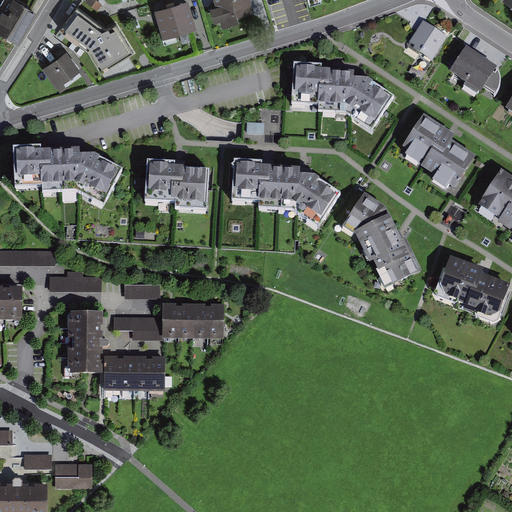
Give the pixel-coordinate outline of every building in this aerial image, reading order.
[(11,0),(0,18),(0,27),(17,38),(35,10),(19,0),(11,0)] [(217,0),(223,16),(254,7),(251,0),(217,0)] [(157,11),(165,36),(193,27),(186,3),(157,11)] [(103,29),(71,6),(54,30),(86,53),(101,74),(134,53),(115,22),(103,29)] [(429,21),(414,42),(436,58),(451,37),(429,21)] [(47,60),(61,81),(82,68),(68,47),(47,60)] [(497,67),(468,49),(454,70),(483,89),(485,86),(497,94),(500,89),(502,86),(503,80),(503,76),(500,69),(498,74),(494,72),(497,67)] [(349,111),(359,73),(324,72),(325,62),(296,61),(295,104),(320,105),(320,111),(349,111)] [(359,73),(349,111),(373,129),(395,95),(359,73)] [(452,133),(424,116),(405,147),(431,163),(429,167),(455,184),(472,155),(451,142),(455,135),(452,133)] [(247,141),(264,141),(264,130),(247,129),(247,141)] [(77,186),(84,152),(84,144),(48,146),(42,146),(42,141),(15,142),(16,183),(44,182),(44,187),(77,186)] [(84,152),(77,186),(106,201),(124,166),(96,151),(89,152),(84,152)] [(178,206),(208,207),(209,168),(183,167),(183,160),(149,159),(148,198),(178,199),(178,206)] [(294,204),(303,176),(303,168),(274,167),(274,160),(236,159),(236,198),(262,198),(262,204),(294,204)] [(511,176),(502,170),(483,201),(509,217),(506,222),(511,225),(511,176)] [(303,176),(294,204),(321,221),(340,189),(320,177),(303,176)] [(395,212),(362,227),(387,283),(420,268),(395,212)] [(0,274),(55,275),(55,257),(0,256),(0,274)] [(495,319),(508,284),(479,274),(482,267),(452,256),(439,292),(466,302),(464,308),(495,319)] [(160,291),(125,293),(125,305),(161,304),(160,291)] [(24,297),(0,297),(0,321),(23,322),(24,297)] [(165,305),(166,334),(226,333),(225,303),(165,305)] [(104,374),(104,319),(74,319),(74,374),(104,374)] [(163,356),(108,356),(108,386),(163,387),(163,356)] [(12,432),(0,431),(0,446),(12,447),(12,432)] [(51,471),(52,456),(24,456),(24,470),(51,471)] [(91,466),(56,465),(56,486),(91,486),(91,466)] [(0,480),(0,511),(44,511),(45,480),(0,480)]
